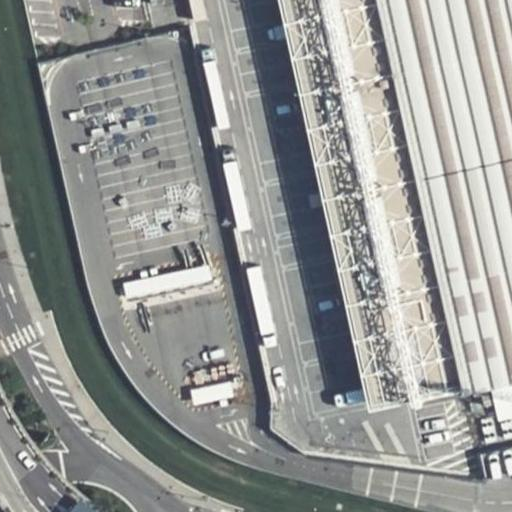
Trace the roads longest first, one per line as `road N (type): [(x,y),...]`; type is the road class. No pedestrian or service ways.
road 1 (tertiary): [(94,466),(27,368),(0,288)]
road 2 (secondary): [(91,511),(2,424)]
